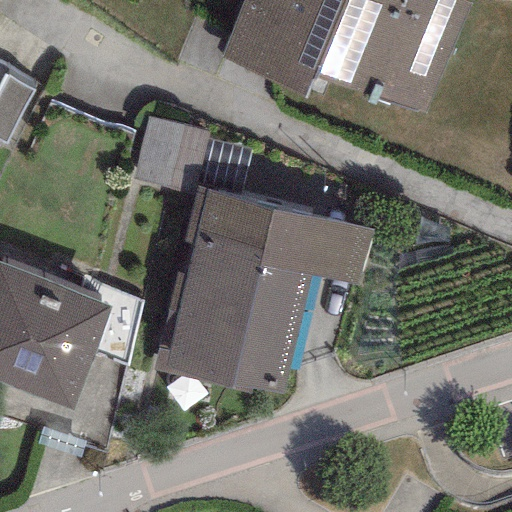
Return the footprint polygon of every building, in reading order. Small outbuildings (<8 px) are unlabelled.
[(241,0),(217,61),(305,97),(315,72),(423,116),(468,5),(455,0),(241,0)] [(32,89),(2,75),(0,79),(0,142),(4,145),(32,89)] [(206,132),(145,117),(130,180),(191,194),(193,187),(204,139),(206,132)] [(249,149),(204,139),(193,187),(195,188),(238,197),(249,149)] [(238,197),(195,188),(182,242),(191,244),(183,277),(174,275),(151,371),(248,394),(249,388),(280,395),(309,275),(356,286),(369,228),(238,197)] [(0,384),(69,411),(110,307),(0,264),(0,384)]
